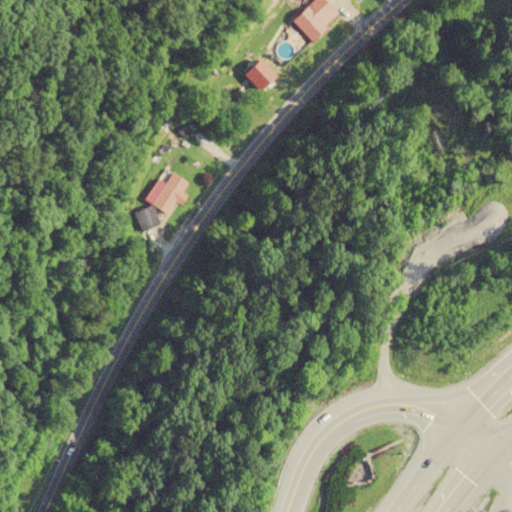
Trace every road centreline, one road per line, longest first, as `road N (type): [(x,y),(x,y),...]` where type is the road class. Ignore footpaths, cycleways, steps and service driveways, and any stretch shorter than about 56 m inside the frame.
road 1 (secondary): [(394,0),(211,201),(104,367),(39,511)]
road 2 (trunk): [(490,464),(436,419),(372,408),(317,444),(286,511)]
road 3 (track): [(235,171),(184,126),(181,100),(186,61),(221,0)]
road 4 (trunk): [(511,378),(393,511)]
